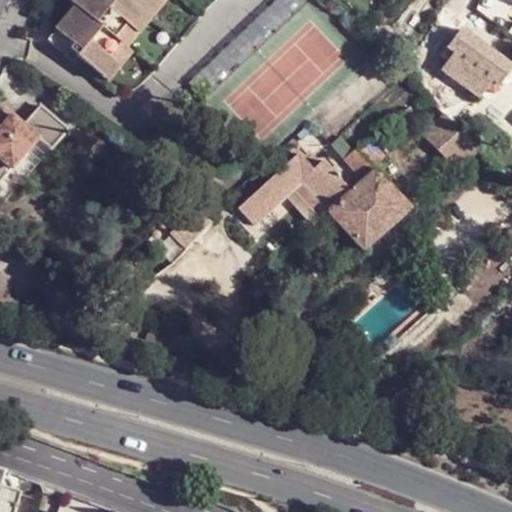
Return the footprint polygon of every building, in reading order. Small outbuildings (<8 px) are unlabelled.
[(203,7),(211,0),(70,0),(77,4),(58,28),(75,41),(71,47),(108,77),(131,49),(154,69),(203,7)] [(511,67),(461,30),(441,55),(448,62),(441,71),(480,98),(487,89),(494,93),(511,67)] [(400,132),(416,118),(418,117),(409,106),(390,121),(400,132)] [(0,185),(39,141),(52,152),(70,133),(41,109),(24,127),(13,117),(1,130),(0,130),(0,185)] [(4,110),(0,114),(0,130),(1,130),(13,117),(4,110)] [(456,169),(478,149),(445,114),(427,130),(423,134),(456,169)] [(372,137),(355,152),(363,160),(377,151),(380,150),(372,137)] [(363,160),(370,167),(384,158),(377,151),(363,160)] [(351,193),(375,172),(370,167),(363,160),(355,152),(344,161),(354,174),(343,184),(351,193)] [(300,183),(328,214),(351,193),(343,184),(321,162),(312,171),(296,155),(237,210),(252,227),(300,183)] [(351,193),(328,214),(363,251),(410,209),(375,172),(351,193)] [(7,472),(0,469),(0,511),(15,511),(21,497),(1,489),(7,472)] [(106,511),(73,496),(65,511),(106,511)]
